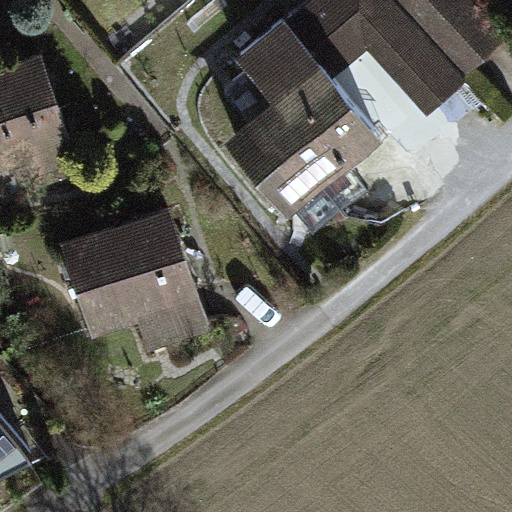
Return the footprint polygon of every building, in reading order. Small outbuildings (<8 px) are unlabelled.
[(308,0),(286,19),(334,77),(370,47),(427,112),(466,76),(398,0),(308,0)] [(398,0),(466,76),(510,37),(477,0),(398,0)] [(286,19),(282,14),(238,50),(273,92),(223,133),(286,209),(380,132),(334,77),(286,19)] [(40,45),(0,58),(0,163),(23,156),(28,171),(77,154),(40,45)] [(170,200),(61,237),(91,326),(138,310),(150,344),(212,324),(170,200)] [(0,465),(30,450),(0,412),(0,465)]
